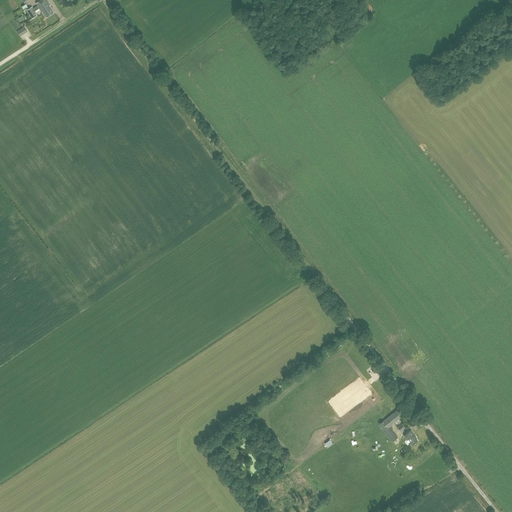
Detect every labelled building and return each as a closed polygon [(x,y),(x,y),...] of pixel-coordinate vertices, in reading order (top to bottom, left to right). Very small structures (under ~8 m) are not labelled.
[(26,10),(32,19),(37,15),(35,11),(39,8),(41,11),(42,10),(46,17),(53,13),(49,5),(50,5),(46,0),(40,0),(36,3),(37,5),(33,8),(32,6),(26,10)] [(360,9),(366,17),(370,14),(364,6),(360,9)] [(19,31),(21,36),(29,31),(26,27),(19,31)] [(379,424),(393,442),(397,438),(389,427),(404,415),(398,409),(379,424)] [(397,427),(401,432),(408,426),(404,421),(397,427)] [(408,439),(413,445),(418,440),(416,438),(417,437),(411,431),(405,436),(405,437),(406,439),(407,439),(408,439)]
